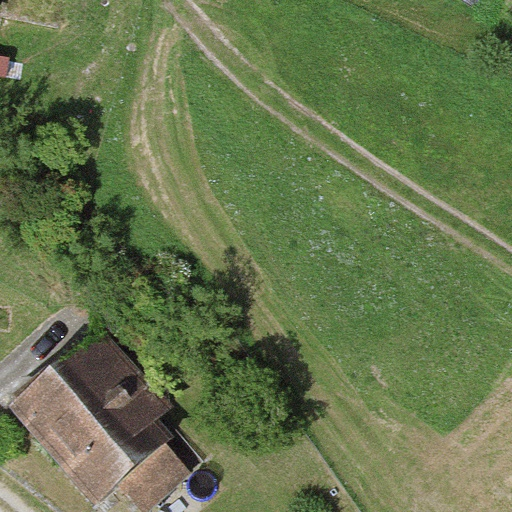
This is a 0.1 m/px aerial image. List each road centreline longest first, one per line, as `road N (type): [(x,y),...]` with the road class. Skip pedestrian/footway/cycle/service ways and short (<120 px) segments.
road 1 (track): [(142,0),(146,91),(162,154),(258,316),(405,511)]
road 2 (track): [(511,253),(365,166),(224,56),(181,0)]
